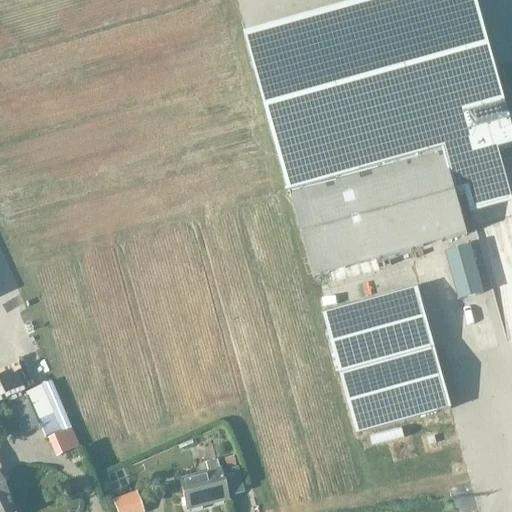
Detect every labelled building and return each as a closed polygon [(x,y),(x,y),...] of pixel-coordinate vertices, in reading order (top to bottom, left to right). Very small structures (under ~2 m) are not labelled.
[(511,130),(475,0),(378,0),(246,37),(313,278),(329,274),(332,284),(379,271),(376,261),(467,235),(456,196),(464,194),(506,182),(497,151),(511,147),(511,130)] [(505,267),(511,265),(511,218),(495,222),(505,267)] [(470,247),(446,253),(459,300),(483,293),(470,247)] [(357,435),(450,409),(417,290),(324,316),(357,435)] [(206,474),(179,481),(186,511),(226,500),(225,498),(242,493),(236,469),(219,474),(216,461),(204,465),(206,474)] [(0,511),(12,511),(7,500),(9,499),(0,479),(0,478),(4,477),(0,468),(0,511)] [(134,497),(115,504),(117,511),(134,511),(139,510),(134,497)]
